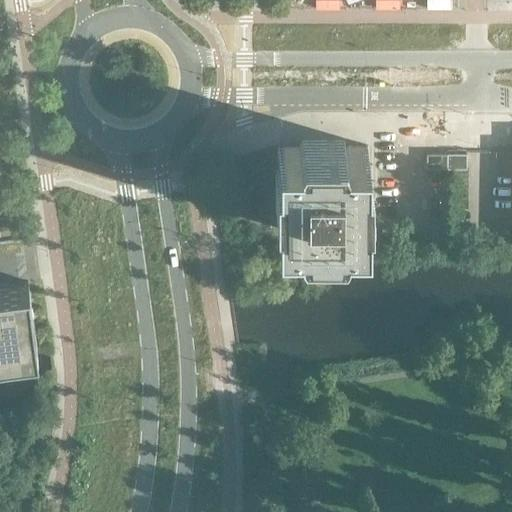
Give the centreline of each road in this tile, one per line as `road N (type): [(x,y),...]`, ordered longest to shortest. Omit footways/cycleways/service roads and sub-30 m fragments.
road 1 (secondary): [(179,511),(185,347),(155,139)]
road 2 (secondary): [(115,143),(149,352),(136,511)]
road 3 (unclassified): [(318,100),(511,102)]
road 4 (unclassified): [(318,100),(277,59),(187,61)]
road 5 (secondary): [(89,36),(70,64),(69,98),(85,127),(115,143)]
road 6 (unclassified): [(189,99),(318,100)]
